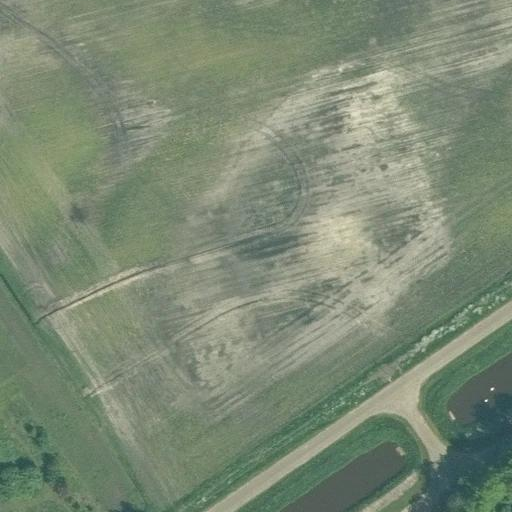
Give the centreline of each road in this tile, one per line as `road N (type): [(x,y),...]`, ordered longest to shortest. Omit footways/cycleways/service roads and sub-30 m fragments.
road 1 (unclassified): [(215,511),(398,386)]
road 2 (unclassified): [(398,386),(511,307)]
